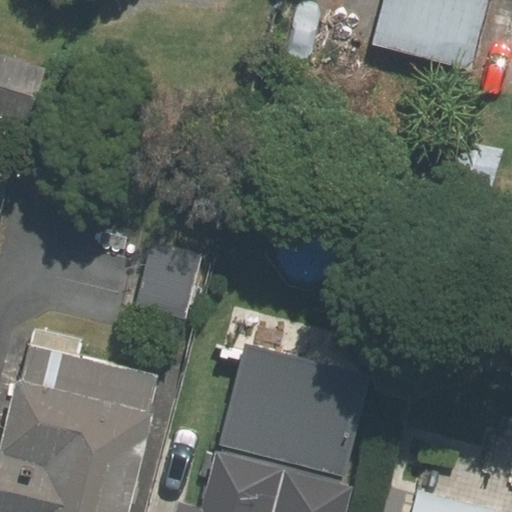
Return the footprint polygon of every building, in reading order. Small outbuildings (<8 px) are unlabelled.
[(380,0),(371,35),(466,60),(482,0),(380,0)] [(0,40),(0,113),(27,121),(46,54),(0,40)] [(503,142),(456,129),(435,205),(483,218),(503,142)] [(191,312),(208,248),(162,236),(145,301),(191,312)] [(381,377),(400,298),(329,279),(310,357),(381,377)] [(135,511),(161,402),(153,400),(160,367),(103,354),(107,340),(33,323),(23,371),(6,444),(0,442),(0,507),(10,510),(9,511),(135,511)] [(349,511),(357,481),(334,476),(339,460),(276,444),(278,431),(234,420),(213,502),(190,497),(186,511),(349,511)] [(511,511),(511,508),(427,487),(421,511),(511,511)]
